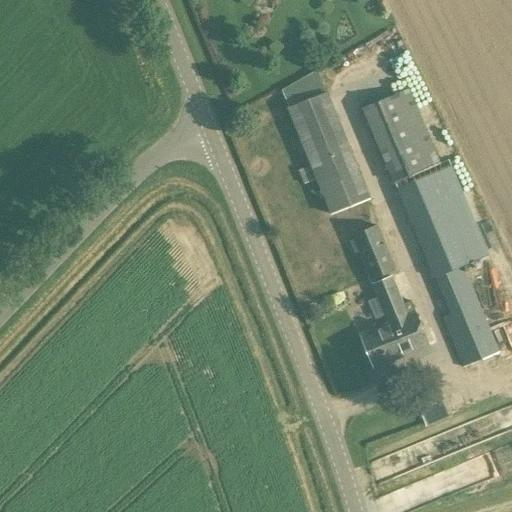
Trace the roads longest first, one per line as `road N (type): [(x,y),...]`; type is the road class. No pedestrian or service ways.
road 1 (tertiary): [(209,129),(355,511)]
road 2 (unclassified): [(0,311),(145,165),(209,129)]
road 3 (tertiary): [(156,0),(209,129)]
